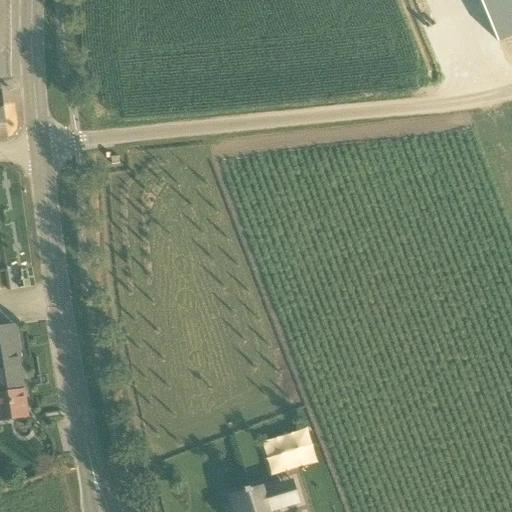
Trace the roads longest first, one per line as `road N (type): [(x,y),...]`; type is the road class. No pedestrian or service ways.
road 1 (unclassified): [(40,148),(511,90)]
road 2 (secondary): [(90,459),(40,148)]
road 3 (secondary): [(40,148),(27,38),(31,0)]
